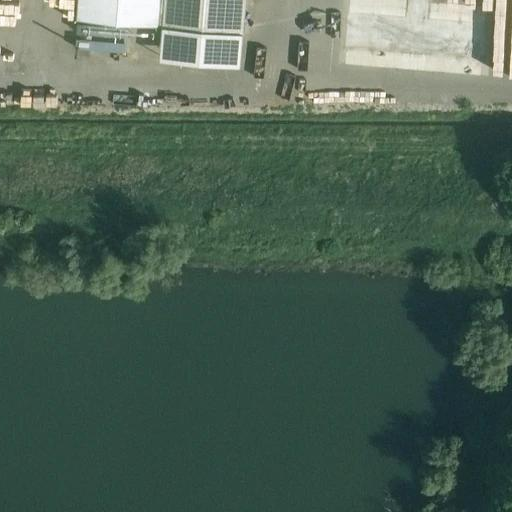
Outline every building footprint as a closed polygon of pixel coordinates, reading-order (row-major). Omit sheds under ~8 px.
[(78,0),(77,16),(243,30),(245,0),(78,0)] [(362,0),(362,13),(401,14),(401,0),(362,0)] [(0,48),(6,49),(8,17),(0,16),(0,48)] [(158,25),(158,49),(169,49),(169,25),(158,25)] [(388,59),(390,29),(376,28),(374,58),(388,59)] [(123,50),(124,40),(75,36),(74,46),(123,50)] [(48,69),(22,69),(22,92),(48,91),(48,69)] [(257,75),(256,97),(282,98),(283,76),(257,75)] [(314,80),(294,81),(295,97),(314,96),(314,80)]
